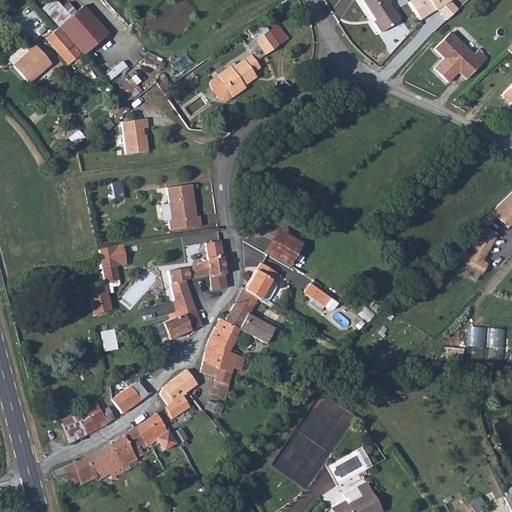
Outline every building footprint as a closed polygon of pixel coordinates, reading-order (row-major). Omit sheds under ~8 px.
[(364,0),(376,18),(378,21),(376,23),(381,31),(399,18),(390,4),(392,2),(390,0),(364,0)] [(79,10),(56,29),(78,55),(80,57),(103,39),(79,10)] [(78,55),(56,29),(44,39),(66,65),(78,55)] [(264,57),(277,48),(268,33),(254,43),(264,57)] [(473,57),(451,34),(434,51),(443,60),(435,68),(449,83),(458,74),(465,81),(486,61),(477,52),(473,57)] [(27,53),(11,65),(26,84),(49,65),(31,43),(23,48),(27,53)] [(511,46),(510,44),(502,52),(510,59),(511,56),(511,46)] [(239,90),(241,89),(254,80),(251,75),(258,71),(249,58),(230,71),(229,70),(215,79),(221,87),(223,85),(227,90),(224,92),(230,100),(241,93),(239,90)] [(111,79),(127,65),(122,60),(106,74),(111,79)] [(221,87),(215,79),(211,82),(209,85),(209,89),(216,100),(220,103),(222,103),(226,103),(230,100),(224,92),(221,87)] [(511,87),(509,85),(495,100),(509,113),(508,115),(511,119),(511,87)] [(116,113),(121,108),(112,97),(106,101),(116,113)] [(126,156),(147,153),(146,142),(144,143),(142,130),(147,130),(146,120),(122,124),(126,156)] [(183,206),(178,184),(158,188),(161,204),(164,220),(161,220),(163,230),(193,224),(191,215),(188,216),(186,205),(183,206)] [(511,190),(489,212),(505,229),(511,221),(511,190)] [(164,220),(161,204),(153,205),(156,221),(161,220),(164,220)] [(482,260),(496,233),(484,227),(471,254),(462,250),(456,260),(483,273),(488,263),(482,260)] [(262,252),(287,266),(299,243),(277,229),(262,252)] [(226,288),(218,239),(201,242),(204,259),(187,268),(205,266),(207,275),(209,290),(226,288)] [(125,245),(99,249),(106,282),(120,281),(118,266),(128,264),(125,245)] [(205,266),(187,268),(187,270),(184,271),(185,277),(190,276),(190,278),(207,275),(205,266)] [(256,271),(248,283),(243,291),(257,300),(265,305),(275,291),(276,284),(280,278),(263,266),(259,272),(256,271)] [(185,277),(184,271),(183,269),(163,271),(171,296),(172,300),(187,296),(181,280),(186,279),(185,277)] [(311,281),(304,290),(332,310),(339,302),(311,281)] [(105,283),(99,285),(85,288),(93,315),(111,310),(105,283)] [(243,291),(241,290),(232,303),(248,314),(257,300),(243,291)] [(172,300),(171,296),(165,298),(169,313),(172,312),(175,320),(193,312),(187,296),(172,300)] [(248,314),(232,303),(222,321),(216,317),(209,330),(204,342),(229,354),(238,330),(264,345),(273,329),(248,314)] [(175,320),(160,326),(165,339),(198,324),(193,312),(175,320)] [(470,325),(468,344),(487,345),(505,346),(507,328),(470,325)] [(100,330),(104,350),(118,347),(113,327),(100,330)] [(229,354),(204,342),(200,359),(216,366),(232,373),(234,369),(240,372),(244,361),(229,354)] [(216,366),(200,359),(197,370),(212,376),(216,366)] [(227,385),(232,373),(216,366),(212,376),(211,379),(227,385)] [(188,370),(164,387),(160,393),(169,406),(183,396),(198,385),(188,370)] [(144,396),(133,382),(133,381),(119,392),(121,395),(130,407),(144,396)] [(121,414),(130,407),(121,395),(111,401),(121,414)] [(169,406),(166,408),(174,418),(190,406),(183,396),(169,406)] [(206,399),(204,409),(219,414),(222,405),(206,399)] [(98,411),(93,400),(90,402),(91,406),(76,413),(73,403),(56,412),(60,423),(78,418),(84,436),(104,426),(98,411)] [(114,421),(107,407),(98,411),(104,426),(114,421)] [(174,442),(154,414),(135,428),(143,441),(131,449),(136,458),(143,453),(140,449),(156,440),(163,450),(174,442)] [(78,418),(60,423),(66,443),(84,436),(78,418)] [(143,441),(135,428),(121,438),(134,459),(136,458),(131,449),(143,441)] [(180,428),(171,435),(179,445),(188,439),(180,428)] [(123,473),(133,468),(131,464),(127,466),(125,464),(134,459),(121,438),(109,445),(123,473)] [(94,476),(96,481),(107,475),(110,480),(123,473),(109,445),(85,458),(94,476)] [(70,484),(72,489),(82,485),(81,482),(94,476),(85,458),(72,463),(79,480),(70,484)] [(62,467),(69,483),(70,484),(79,480),(72,463),(62,467)] [(51,472),(56,491),(60,490),(59,487),(69,483),(62,467),(51,472)] [(345,502),(329,510),(329,511),(380,511),(365,485),(342,497),(345,502)] [(511,511),(511,492),(503,497),(510,511),(511,511)]
